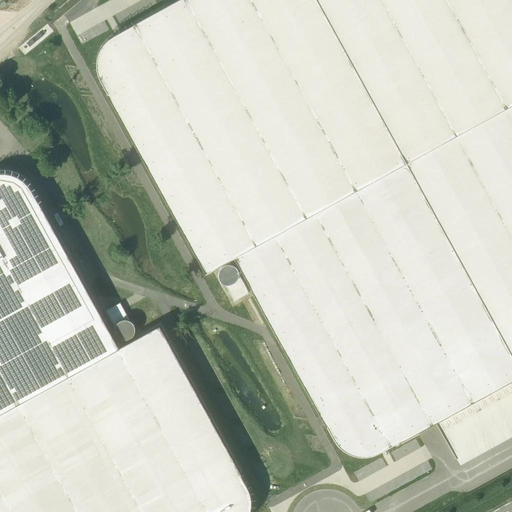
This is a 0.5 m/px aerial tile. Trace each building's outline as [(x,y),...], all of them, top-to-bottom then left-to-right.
[(98,61),(97,64),(98,66),(98,68),(98,71),(99,73),(100,75),(100,77),(102,79),(108,92),(107,92),(191,243),(207,273),(235,258),(406,162),(315,0),(175,0),(134,23),(135,23),(115,35),(113,36),(111,37),(109,39),(107,40),(105,42),(104,44),(103,46),(101,48),(100,50),(100,52),(99,54),(98,57),(98,59),(98,61)] [(511,0),(315,0),(406,162),(511,103),(511,0)] [(511,103),(406,162),(511,352),(511,103)] [(511,352),(406,162),(235,258),(249,283),(327,426),(328,425),(335,438),(336,440),(337,442),(339,443),(341,445),(342,447),(344,448),(346,449),(348,451),(350,452),(352,453),(355,453),(357,454),(359,454),(362,455),(364,455),(366,455),(369,454),(371,454),(373,453),(375,453),(378,452),(380,451),(400,439),(400,440),(431,423),(448,414),(449,414),(511,379),(511,352)] [(0,413),(120,347),(120,346),(55,228),(40,201),(39,201),(32,189),(31,187),(30,185),(28,183),(27,182),(25,180),(23,179),(22,177),(20,176),(18,175),(16,174),(14,173),(11,173),(9,172),(7,172),(5,172),(2,172),(0,172),(0,171),(0,413)] [(219,274),(219,275),(219,276),(219,277),(220,278),(220,280),(221,281),(222,282),(223,282),(224,283),(225,284),(234,301),(248,293),(239,276),(239,275),(239,274),(239,272),(238,271),(238,270),(237,269),(237,268),(236,267),(235,266),(234,266),(233,265),(231,265),(230,265),(229,265),(228,265),(227,265),(225,265),(224,266),(223,266),(222,267),(221,268),(221,269),(220,270),(220,271),(219,272),(219,274)] [(120,303),(106,310),(116,327),(116,329),(116,330),(116,331),(116,332),(117,333),(117,334),(118,335),(119,336),(120,337),(121,338),(122,338),(123,338),(125,339),(126,339),(127,339),(128,338),(129,338),(130,337),(131,337),(132,336),(133,335),(134,334),(134,333),(135,332),(135,331),(135,330),(135,328),(135,327),(135,326),(135,325),(134,324),(133,323),(133,322),(132,321),(131,320),(130,320),(120,303)] [(0,413),(0,511),(250,511),(251,511),(251,508),(252,506),(252,504),(252,501),(252,499),(252,497),(251,494),(251,492),(250,490),(249,488),(248,485),(241,473),(242,472),(172,346),(160,324),(120,346),(120,347),(0,413)]
